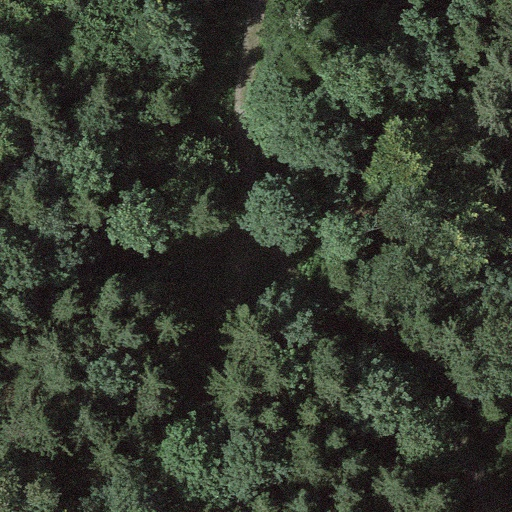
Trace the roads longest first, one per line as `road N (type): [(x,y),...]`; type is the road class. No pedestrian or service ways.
road 1 (track): [(273,0),(252,281)]
road 2 (track): [(252,281),(170,452),(159,511)]
